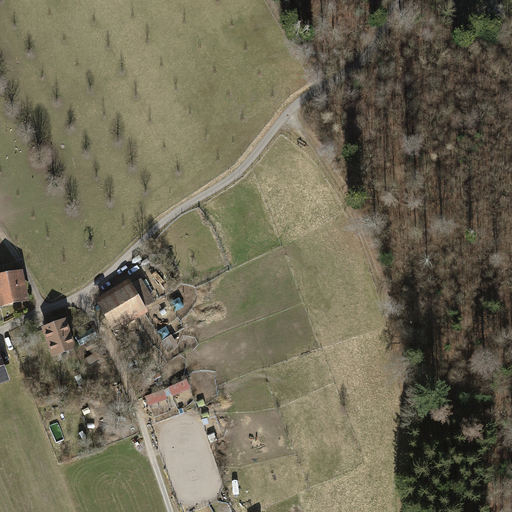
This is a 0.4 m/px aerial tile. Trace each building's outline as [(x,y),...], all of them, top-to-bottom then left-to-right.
[(0,307),(26,303),(20,271),(0,274),(0,307)] [(126,282),(94,301),(112,332),(144,314),(146,313),(143,308),(153,303),(139,279),(128,285),(126,282)] [(38,328),(49,358),(74,349),(63,319),(38,328)] [(159,343),(166,355),(169,354),(177,349),(170,336),(161,342),(159,343)] [(174,398),(192,390),(188,380),(169,388),(174,398)]
